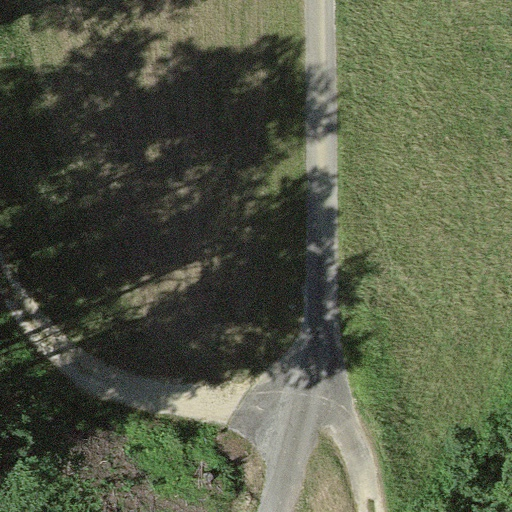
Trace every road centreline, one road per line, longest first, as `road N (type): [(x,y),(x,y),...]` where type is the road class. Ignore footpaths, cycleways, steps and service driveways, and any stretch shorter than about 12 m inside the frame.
road 1 (track): [(0,266),(54,354),(104,385),(164,401),(230,398),(310,374)]
road 2 (track): [(310,374),(256,511)]
road 3 (track): [(354,511),(343,455),(310,374)]
